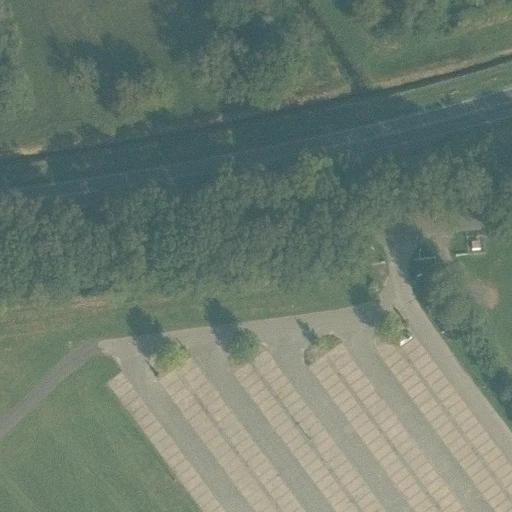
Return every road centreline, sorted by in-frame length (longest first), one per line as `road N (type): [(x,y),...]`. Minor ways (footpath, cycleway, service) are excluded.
road 1 (trunk): [(0,205),(222,170),(511,102)]
road 2 (unclassified): [(0,262),(511,217)]
